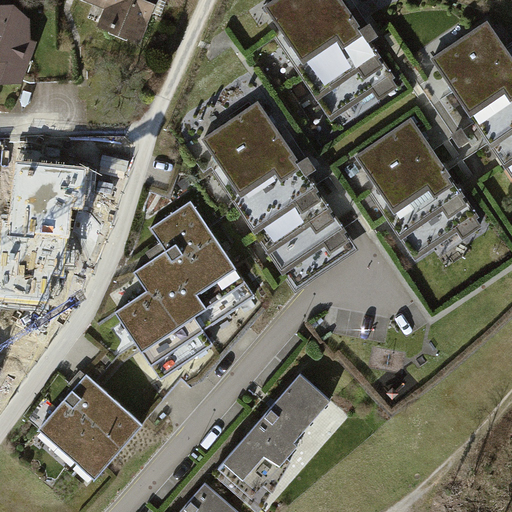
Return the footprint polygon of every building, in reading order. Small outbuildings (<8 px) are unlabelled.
[(0,0),(0,79),(20,79),(27,58),(26,22),(12,8),(5,9),(4,0),(0,0)] [(86,0),(106,8),(98,26),(139,42),(156,0),(86,0)] [(337,0),(281,0),(263,11),(334,120),(391,83),(337,0)] [(511,53),(487,19),(431,59),(511,170),(511,53)] [(258,101),(188,148),(204,171),(212,165),(296,289),(358,247),(344,226),(258,101)] [(415,120),(359,157),(379,188),(370,194),(416,263),(457,235),(461,242),(486,225),(415,120)] [(36,170),(22,169),(18,223),(10,222),(5,288),(42,291),(44,265),(56,266),(59,233),(62,233),(65,198),(77,199),(79,174),(67,173),(54,172),(36,170)] [(257,296),(191,200),(151,228),(161,242),(167,252),(164,254),(152,262),(134,274),(146,291),(113,313),(159,380),(213,344),(204,332),(257,296)] [(167,252),(161,242),(146,253),(152,262),(164,254),(167,252)] [(68,383),(74,388),(81,381),(86,375),(80,370),(68,383)] [(142,425),(86,375),(81,381),(74,388),(38,429),(94,479),(142,425)] [(330,402),(301,375),(213,475),(254,511),(258,511),(291,462),(288,459),(297,447),(294,444),(330,402)] [(238,511),(205,484),(180,511),(238,511)]
